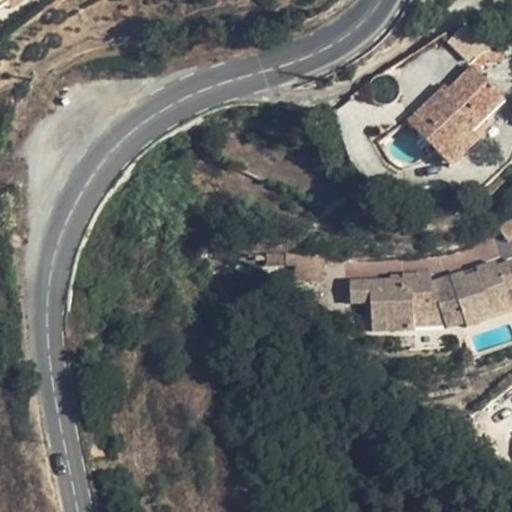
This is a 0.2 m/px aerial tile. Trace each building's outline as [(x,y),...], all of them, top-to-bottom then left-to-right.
[(19,5),(15,0),(0,0),(0,14),(2,17),(19,5)] [(472,25),(452,36),(467,62),(486,51),(472,25)] [(448,154),(472,132),(503,102),(476,72),(452,93),(449,90),(413,124),(444,157),(448,154)] [(479,139),(472,132),(448,154),(444,157),(451,165),(461,157),(479,139)] [(511,308),(510,303),(506,292),(511,290),(511,262),(496,267),(495,263),(433,283),(432,274),(404,276),(403,281),(351,283),(352,306),(371,306),(373,336),(416,332),(416,330),(414,315),(432,314),(434,319),(445,319),(447,328),(449,330),(466,324),(469,330),(488,323),(487,318),(511,308)] [(416,330),(447,328),(445,319),(434,319),(432,314),(414,315),(416,330)]
